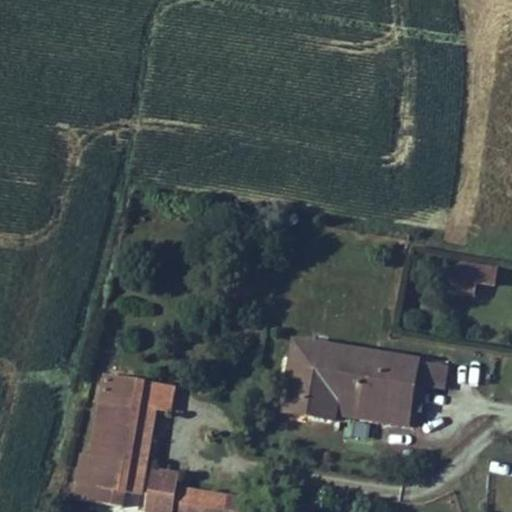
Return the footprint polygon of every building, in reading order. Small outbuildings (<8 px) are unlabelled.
[(494,286),(496,271),(456,265),(452,294),(474,297),(476,284),(494,286)] [(295,342),(285,412),(333,419),(334,413),(335,406),(410,416),(411,411),(414,384),(425,385),(444,388),(447,367),(295,342)] [(104,397),(141,403),(145,384),(108,378),(104,397)] [(169,408),(173,388),(145,384),(141,403),(157,406),(169,408)] [(425,385),(414,384),(411,411),(421,412),(425,385)] [(122,508),(125,491),(141,403),(104,397),(93,458),(83,456),(74,500),(122,508)] [(141,403),(125,491),(141,494),(157,406),(141,403)] [(335,406),(334,413),(408,425),(410,416),(335,406)] [(349,423),(347,452),(366,453),(368,424),(349,423)] [(171,511),(190,511),(194,494),(175,490),(171,511)] [(225,511),(228,499),(194,494),(190,511),(225,511)]
